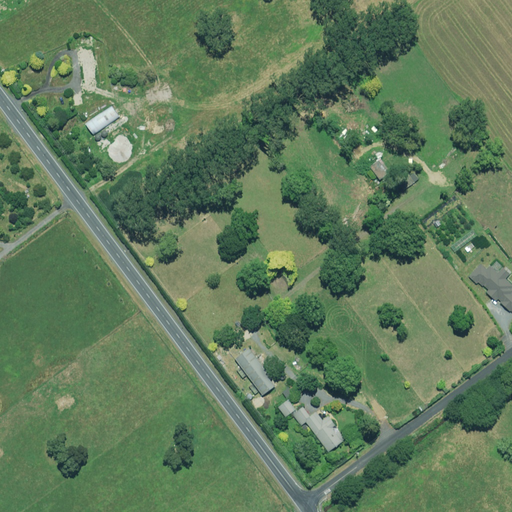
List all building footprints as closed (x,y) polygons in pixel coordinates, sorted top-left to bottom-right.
[(101,93),(95,48),(78,50),(79,59),(70,60),(71,72),(80,71),(84,96),(101,93)] [(182,129),(173,93),(161,96),(158,85),(139,89),(141,95),(145,94),(155,135),(182,129)] [(85,105),(83,95),(72,96),(74,107),(85,105)] [(119,118),(113,109),(86,126),(92,136),(119,118)] [(139,141),(127,123),(108,136),(115,146),(106,152),(112,160),(139,141)] [(414,184),(410,179),(401,185),(405,191),(414,184)] [(478,237),(473,230),(451,247),(456,253),(478,237)] [(497,302),(498,300),(511,312),(511,311),(511,281),(509,278),(511,275),(511,273),(497,259),(487,269),(482,264),(470,277),(478,285),(480,282),(489,291),(487,293),(497,302)] [(253,383),(249,386),(256,395),(260,392),(263,396),(277,386),(250,350),(236,360),(241,367),(237,370),(244,379),(248,376),(253,383)] [(286,418),(297,410),(289,400),(278,408),(286,418)] [(306,422),(311,418),(303,408),(293,415),(301,426),(306,422)] [(311,418),(306,422),(329,453),(347,439),(330,416),(325,419),(319,412),(311,418)]
